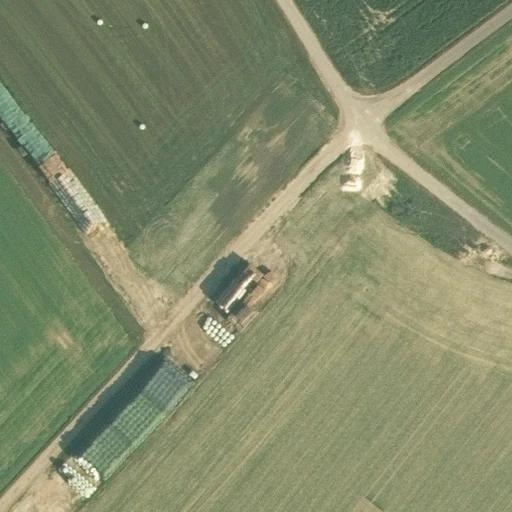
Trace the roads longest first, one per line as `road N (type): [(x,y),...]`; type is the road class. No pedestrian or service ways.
road 1 (track): [(0,505),(356,123)]
road 2 (track): [(280,0),(356,123),(511,246)]
road 3 (track): [(511,9),(356,123)]
